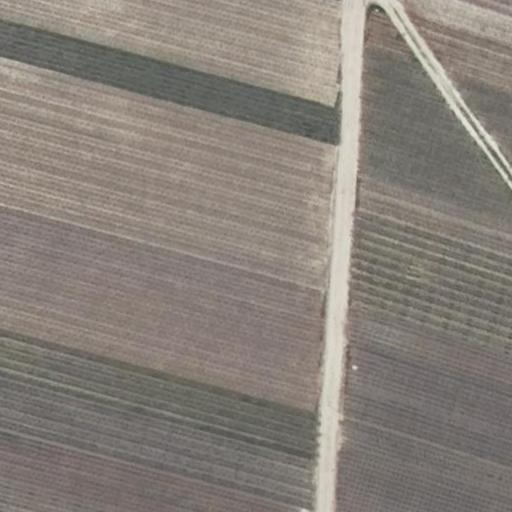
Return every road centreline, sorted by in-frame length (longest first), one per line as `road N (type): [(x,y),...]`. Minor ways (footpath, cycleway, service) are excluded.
road 1 (track): [(349,0),(318,511)]
road 2 (track): [(511,182),(383,0)]
